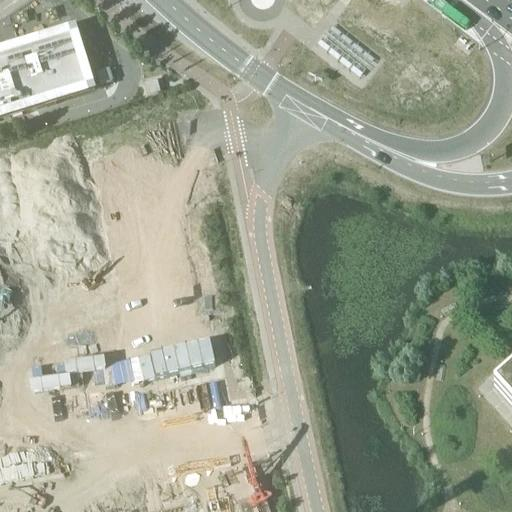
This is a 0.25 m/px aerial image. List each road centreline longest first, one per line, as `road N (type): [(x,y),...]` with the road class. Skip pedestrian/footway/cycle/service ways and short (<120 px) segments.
road 1 (unclassified): [(301,105),(262,184),(258,227),(319,511)]
road 2 (trunk): [(454,0),(509,60),(509,90),(482,134),(408,158)]
road 3 (tertiary): [(164,0),(301,105)]
